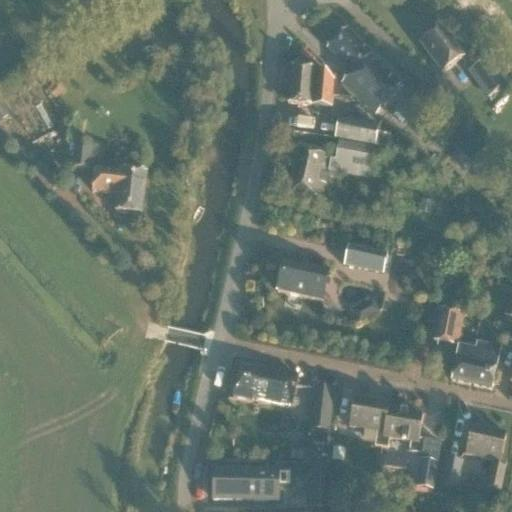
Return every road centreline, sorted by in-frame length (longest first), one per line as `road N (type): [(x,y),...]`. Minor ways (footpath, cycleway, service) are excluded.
road 1 (residential): [(217,343),(286,0)]
road 2 (residential): [(511,409),(217,343)]
road 3 (residential): [(187,511),(185,466),(217,343)]
